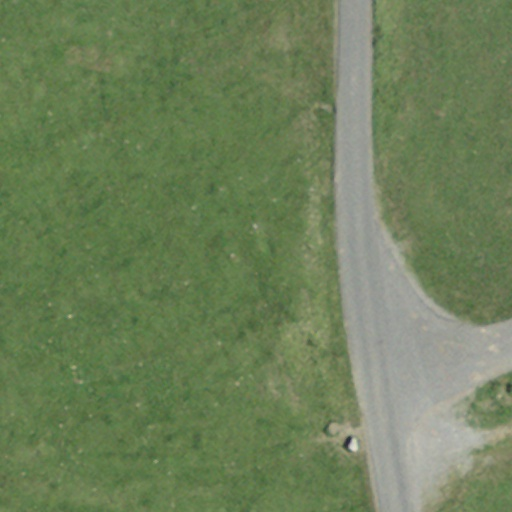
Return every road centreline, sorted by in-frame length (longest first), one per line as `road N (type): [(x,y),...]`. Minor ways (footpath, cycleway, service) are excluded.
road 1 (tertiary): [(358,0),(355,218),(397,511)]
road 2 (track): [(511,353),(379,408)]
